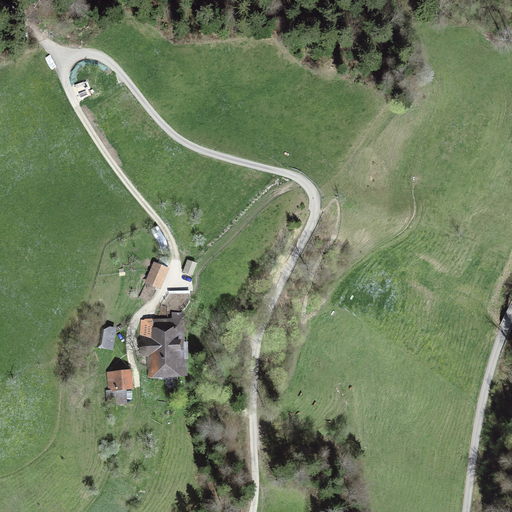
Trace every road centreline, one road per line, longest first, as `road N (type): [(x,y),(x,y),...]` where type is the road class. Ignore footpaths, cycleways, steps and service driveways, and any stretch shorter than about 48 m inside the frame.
road 1 (track): [(132,353),(135,317),(172,286),(177,268),(160,224),(77,109),(63,76),(66,60),(83,52),(104,57),(178,139),(308,186),(313,217),(256,342),(254,511)]
road 2 (residential): [(511,317),(496,346),(467,511)]
